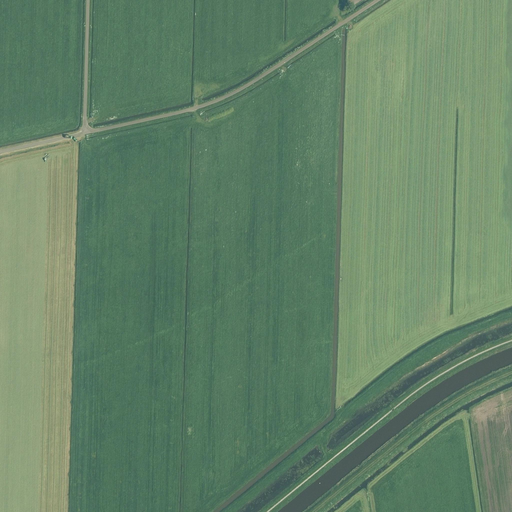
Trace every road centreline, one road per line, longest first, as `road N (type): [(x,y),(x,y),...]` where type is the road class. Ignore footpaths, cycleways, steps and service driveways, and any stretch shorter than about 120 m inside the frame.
road 1 (unclassified): [(85,133),(230,95),(378,0)]
road 2 (unclassified): [(85,133),(88,0)]
